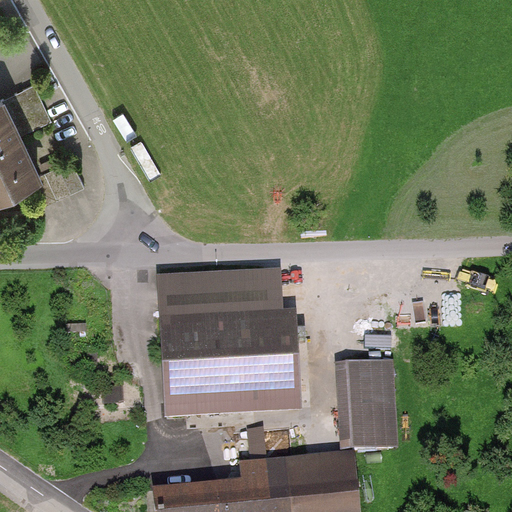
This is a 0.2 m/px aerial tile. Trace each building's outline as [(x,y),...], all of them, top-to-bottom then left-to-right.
[(6,101),(0,103),(0,193),(39,176),(6,101)] [(43,183),(51,200),(87,184),(79,166),(43,183)] [(167,407),(301,400),(297,332),(273,333),(270,279),(160,285),(167,407)] [(348,370),(353,450),(395,448),(390,367),(348,370)] [(244,491),(158,500),(158,511),(358,511),(353,459),(241,470),(244,491)]
